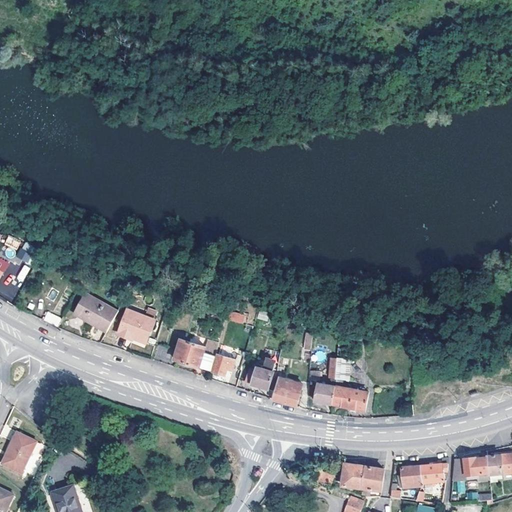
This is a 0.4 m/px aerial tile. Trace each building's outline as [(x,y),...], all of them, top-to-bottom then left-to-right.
[(17,249),(20,241),(8,235),(4,243),(17,249)] [(24,243),(17,256),(29,263),(37,250),(24,243)] [(17,280),(5,275),(0,286),(0,294),(14,300),(28,267),(23,265),(17,280)] [(107,333),(117,316),(102,308),(103,306),(98,303),(85,295),(75,314),(107,333)] [(117,316),(119,312),(99,301),(98,303),(103,306),(102,308),(117,316)] [(47,311),(43,320),(57,326),(61,318),(47,311)] [(231,311),(228,320),(243,324),(246,315),(231,311)] [(259,311),(257,319),(267,321),(268,313),(259,311)] [(130,337),(135,338),(148,342),(155,320),(127,312),(120,336),(129,339),(130,337)] [(305,349),(311,350),(314,325),(309,325),(305,349)] [(364,340),(364,333),(348,332),(348,340),(364,340)] [(176,360),(210,370),(218,344),(209,342),(207,348),(182,340),(176,360)] [(339,360),(348,360),(348,350),(339,349),(339,356),(339,360)] [(219,355),(213,372),(226,377),(229,369),(233,370),(236,361),(219,355)] [(338,387),(338,379),(339,360),(339,356),(334,355),(334,358),(332,358),(329,385),(319,383),(316,401),(334,405),(338,387)] [(276,364),(275,363),(267,360),(265,366),(260,365),(258,370),(251,368),(246,382),(269,389),(275,371),(273,370),(276,364)] [(352,360),(348,360),(339,360),(338,379),(344,379),(351,380),(352,360)] [(269,389),(273,391),(277,374),(277,372),(275,371),(269,389)] [(276,399),(297,405),(303,384),(280,377),(273,398),(276,399)] [(371,392),(344,387),(344,379),(338,387),(334,405),(367,411),(371,392)] [(18,430),(2,463),(22,473),(38,439),(18,430)] [(511,453),(488,456),(488,457),(490,473),(490,475),(498,474),(511,472),(511,453)] [(422,466),(423,482),(444,480),(444,472),(448,472),(450,457),(443,458),(444,464),(439,465),(439,461),(434,462),(434,465),(430,466),(422,466)] [(481,473),(490,473),(488,457),(478,458),(478,457),(456,460),(455,473),(468,472),(469,474),(481,473)] [(343,487),(364,489),(367,467),(353,465),(347,464),(343,487)] [(423,486),(423,482),(422,466),(412,467),(403,468),(403,475),(404,482),(404,487),(423,486)] [(367,467),(364,489),(384,491),(385,470),(381,469),(367,467)] [(317,481),(332,486),(336,477),(320,471),(317,481)] [(499,482),(498,474),(490,475),(491,479),(491,483),(499,482)] [(394,484),(393,498),(402,499),(402,493),(398,493),(398,484),(394,484)] [(82,511),(76,486),(54,492),(59,511),(82,511)] [(481,500),(488,500),(493,500),(492,487),(486,488),(487,494),(481,494),(481,500)] [(0,488),(0,511),(5,511),(14,494),(0,488)] [(418,502),(425,503),(426,494),(420,493),(418,502)] [(365,507),(366,502),(352,496),(350,501),(365,507)] [(362,511),(365,507),(350,501),(346,511),(362,511)] [(419,503),(416,511),(434,511),(435,508),(419,503)]
